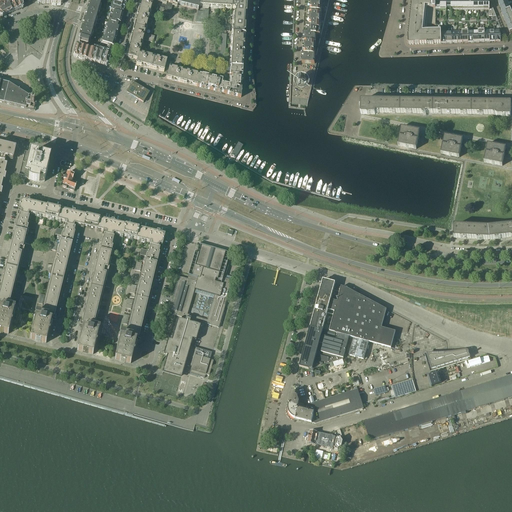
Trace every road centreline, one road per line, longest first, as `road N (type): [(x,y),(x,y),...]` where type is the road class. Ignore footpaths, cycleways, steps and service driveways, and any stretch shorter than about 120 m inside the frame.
road 1 (secondary): [(209,204),(393,274),(511,284)]
road 2 (residential): [(88,232),(81,234),(56,335),(60,347),(72,340),(96,236)]
road 3 (residential): [(250,0),(245,102),(115,72)]
road 4 (secondary): [(432,258),(280,216),(213,183)]
road 5 (unclassified): [(299,427),(511,369)]
road 6 (unclassified): [(511,351),(318,270)]
road 7 (unclassified): [(299,427),(279,423),(318,270)]
road 8 (residential): [(511,45),(406,49),(406,0)]
road 9 (unclassified): [(209,395),(251,250)]
road 10 (residential): [(364,95),(511,97)]
road 11 (residential): [(119,140),(67,72),(77,15)]
road 12 (residential): [(175,227),(145,348)]
road 13 (secondary): [(92,153),(202,201)]
